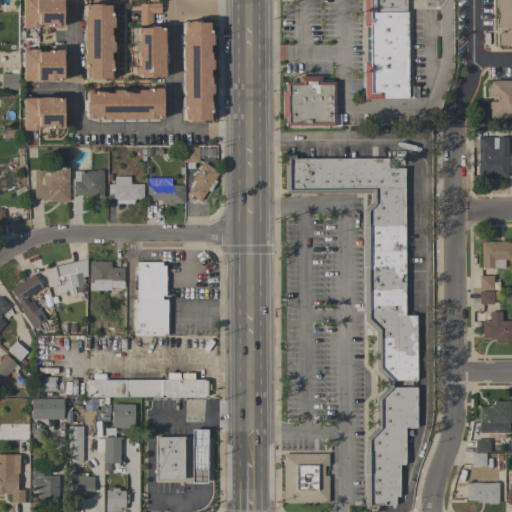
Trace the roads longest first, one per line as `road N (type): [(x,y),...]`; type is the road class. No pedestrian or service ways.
road 1 (residential): [(433,511),(450,427),(452,127),(470,71),(470,0)]
road 2 (secondary): [(249,432),(250,0)]
road 3 (residential): [(0,260),(48,238),(249,236)]
